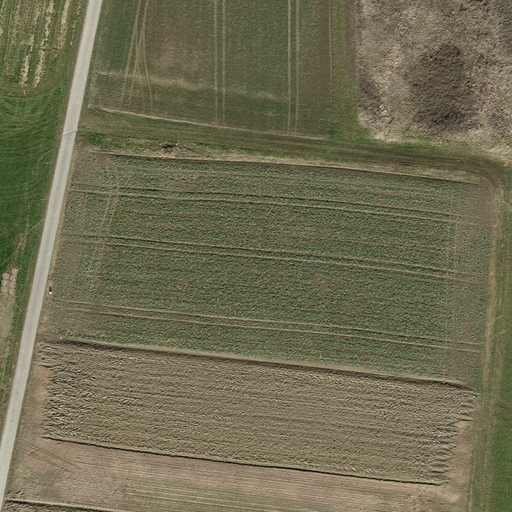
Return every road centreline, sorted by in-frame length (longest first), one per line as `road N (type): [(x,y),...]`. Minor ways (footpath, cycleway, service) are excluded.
road 1 (unclassified): [(95,0),(0,484)]
road 2 (track): [(71,121),(511,178)]
road 3 (track): [(503,177),(485,511)]
